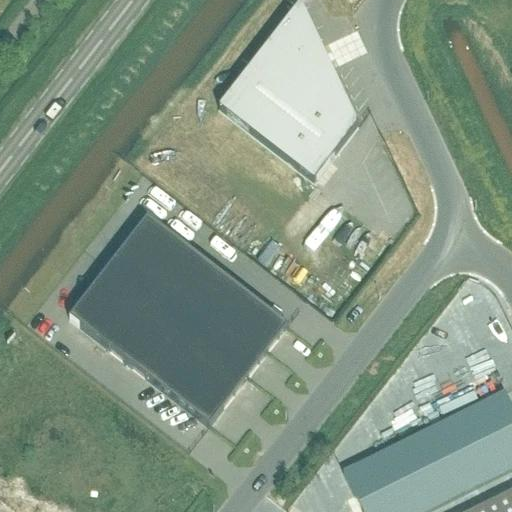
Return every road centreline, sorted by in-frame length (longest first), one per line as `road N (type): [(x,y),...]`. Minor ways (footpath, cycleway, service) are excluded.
road 1 (unclassified): [(237,511),(448,239)]
road 2 (unclassified): [(448,239),(450,195),(380,38),(388,0)]
road 3 (primary): [(0,171),(133,0)]
